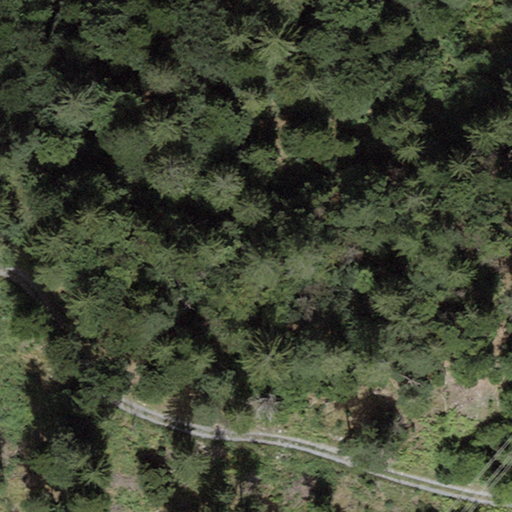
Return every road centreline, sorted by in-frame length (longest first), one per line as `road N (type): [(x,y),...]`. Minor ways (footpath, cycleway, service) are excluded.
road 1 (track): [(511,503),(485,502),(310,448),(152,422),(114,405),(87,380),(23,277),(0,270)]
road 2 (track): [(138,211),(202,209),(441,144),(483,118),(511,83)]
